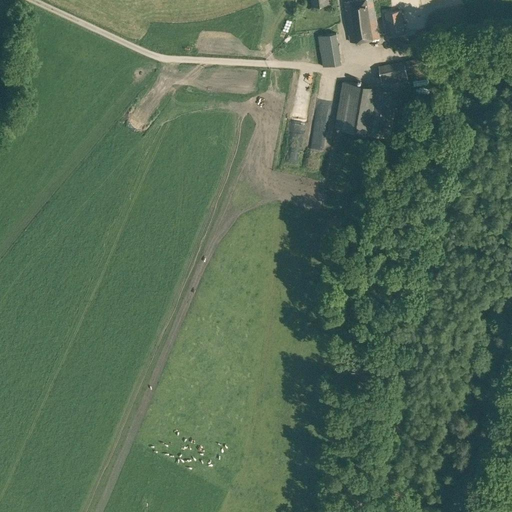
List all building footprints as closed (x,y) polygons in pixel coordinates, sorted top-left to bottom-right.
[(372,0),(349,0),(344,1),(351,40),(379,36),(372,0)] [(401,9),(384,12),(389,35),(406,32),(401,9)] [(318,35),(321,48),(324,65),(342,62),(336,31),(318,35)] [(437,54),(379,64),(382,82),(409,77),(415,75),(416,79),(431,76),(430,73),(440,71),(437,54)] [(378,86),(343,80),(335,126),(370,133),(378,86)] [(313,97),(302,97),(300,124),(311,124),(313,97)] [(333,137),(335,120),(322,118),(316,169),(327,170),(329,153),(325,152),(327,136),(333,137)]
